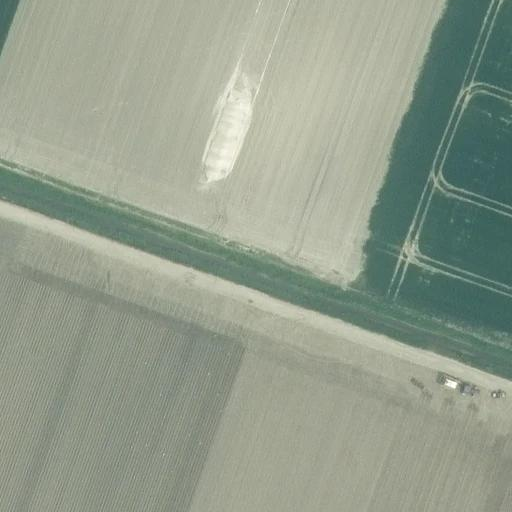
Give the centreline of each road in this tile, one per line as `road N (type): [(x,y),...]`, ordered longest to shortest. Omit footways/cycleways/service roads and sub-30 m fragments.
road 1 (track): [(511,387),(0,209)]
road 2 (track): [(0,161),(342,284)]
